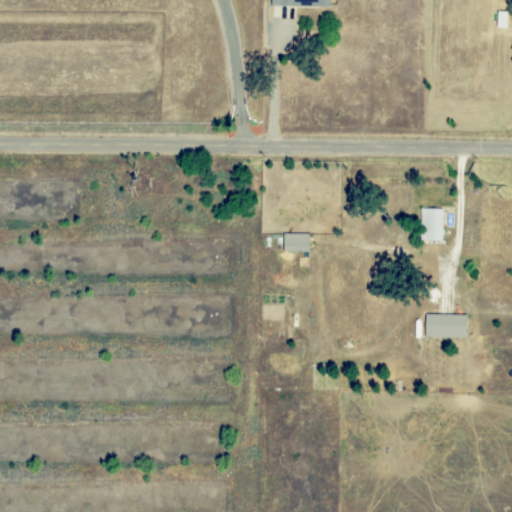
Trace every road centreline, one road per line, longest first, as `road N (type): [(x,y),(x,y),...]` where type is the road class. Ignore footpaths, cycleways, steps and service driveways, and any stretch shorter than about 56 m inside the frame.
road 1 (residential): [(511,149),(0,145)]
road 2 (residential): [(239,145),(222,0)]
